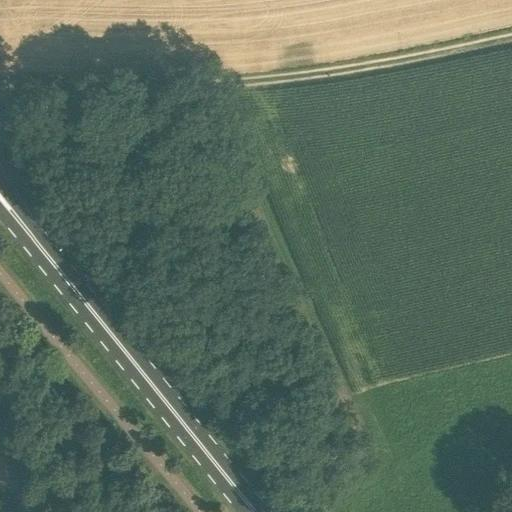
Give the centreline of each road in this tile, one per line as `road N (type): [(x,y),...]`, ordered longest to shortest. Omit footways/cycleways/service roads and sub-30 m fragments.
road 1 (track): [(0,81),(305,75),(511,39)]
road 2 (primary): [(255,511),(0,198)]
